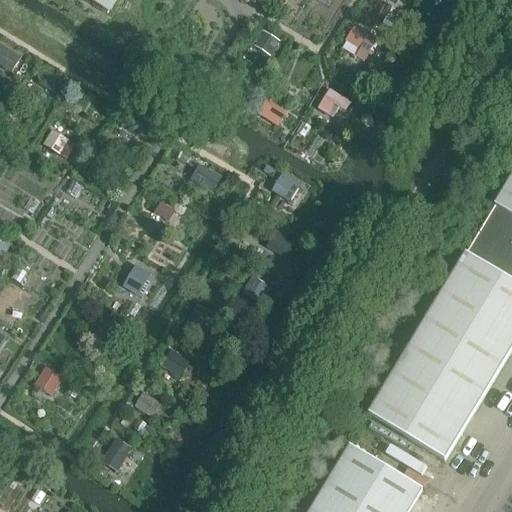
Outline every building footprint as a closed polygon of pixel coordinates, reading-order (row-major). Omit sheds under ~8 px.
[(116,0),(88,0),(109,12),(116,0)] [(362,41),(357,50),(369,57),(383,30),(358,16),(349,34),(362,41)] [(62,82),(40,70),(33,82),(55,95),(62,82)] [(354,100),(332,88),(322,106),(344,118),(354,100)] [(267,102),(259,116),(279,129),(288,115),(267,102)] [(46,137),(63,147),(72,130),(56,121),(46,137)] [(306,189),(284,178),(277,192),(299,203),(306,189)] [(511,182),(496,209),(511,219),(511,182)] [(511,219),(496,209),(369,418),(445,464),(511,352),(511,219)] [(0,256),(15,240),(0,226),(0,256)] [(142,297),(152,277),(133,268),(123,287),(142,297)] [(0,343),(10,329),(0,321),(0,343)] [(162,362),(176,368),(181,357),(167,351),(162,362)] [(48,359),(38,377),(56,387),(67,370),(48,359)] [(166,405),(144,394),(136,410),(158,421),(166,405)] [(411,511),(423,493),(351,449),(312,511),(411,511)] [(80,511),(81,511),(65,500),(57,511),(80,511)]
